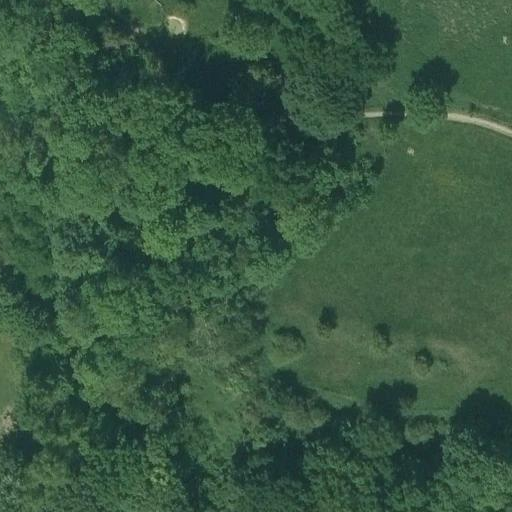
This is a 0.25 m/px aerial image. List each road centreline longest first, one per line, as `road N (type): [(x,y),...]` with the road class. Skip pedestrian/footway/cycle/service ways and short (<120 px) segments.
road 1 (track): [(477,505),(177,496),(103,507),(0,494)]
road 2 (track): [(511,134),(443,115),(280,118),(208,108),(163,78),(95,0)]
